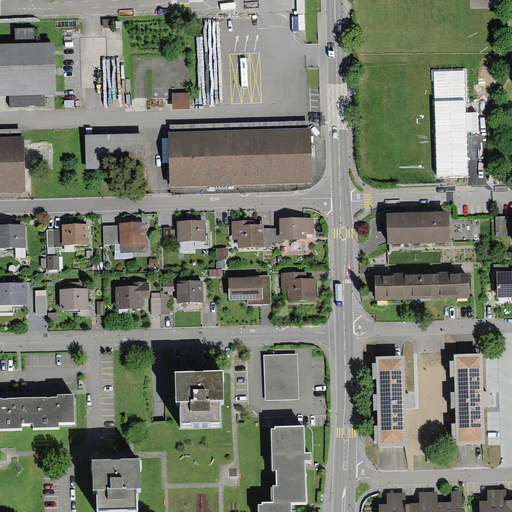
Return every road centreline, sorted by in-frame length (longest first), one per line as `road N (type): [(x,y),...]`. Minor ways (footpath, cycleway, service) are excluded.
road 1 (residential): [(0,341),(344,330)]
road 2 (residential): [(340,202),(0,207)]
road 3 (residential): [(334,0),(340,202)]
road 4 (residential): [(511,195),(340,202)]
road 5 (residential): [(511,324),(344,330)]
road 6 (residential): [(511,473),(345,478)]
road 7 (residential): [(344,330),(345,478)]
road 8 (residential): [(340,202),(344,330)]
